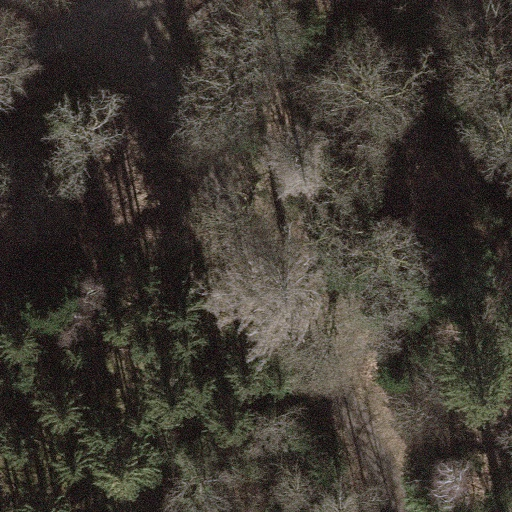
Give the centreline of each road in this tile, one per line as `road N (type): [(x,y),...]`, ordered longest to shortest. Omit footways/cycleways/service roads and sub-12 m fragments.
road 1 (track): [(111,0),(407,511)]
road 2 (track): [(114,0),(0,62)]
